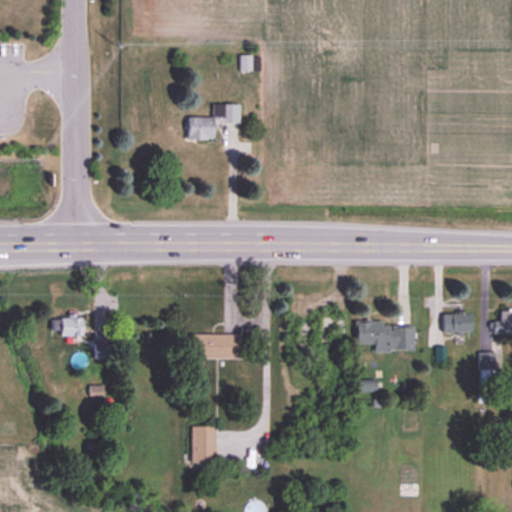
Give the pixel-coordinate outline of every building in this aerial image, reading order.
[(240,55),(239,70),(251,71),(251,55),(240,55)] [(187,116),(187,138),(212,138),(212,122),(238,122),(238,104),(212,104),(212,116),(187,116)] [(442,313),(442,331),(456,331),(456,335),(454,335),(454,343),(463,343),(463,334),(460,334),(460,331),(470,331),(470,312),(463,312),(463,310),(456,310),(456,313),(442,313)] [(511,310),(511,331),(492,331),(492,320),(500,320),(500,310),(511,310)] [(81,317),(81,335),(60,334),(60,329),(51,329),(51,318),(60,318),(60,317),(66,317),(66,313),(75,313),(75,317),(81,317)] [(297,322),(297,354),(311,354),(311,333),(326,333),(326,327),(334,327),(334,316),(321,316),(321,322),(297,322)] [(355,321),(355,343),(374,343),(374,351),(387,351),(387,349),(412,349),(412,326),(381,326),(381,321),(372,321),(372,318),(363,318),(363,321),(355,321)] [(191,334),(191,357),(240,357),(240,334),(191,334)] [(434,346),(434,361),(444,361),(444,346),(434,346)] [(478,352),(478,387),(500,387),(500,369),(493,369),(492,352),(478,352)] [(374,379),(374,391),(357,391),(357,379),(374,379)] [(190,425),(190,461),(213,461),(213,425),(190,425)]
